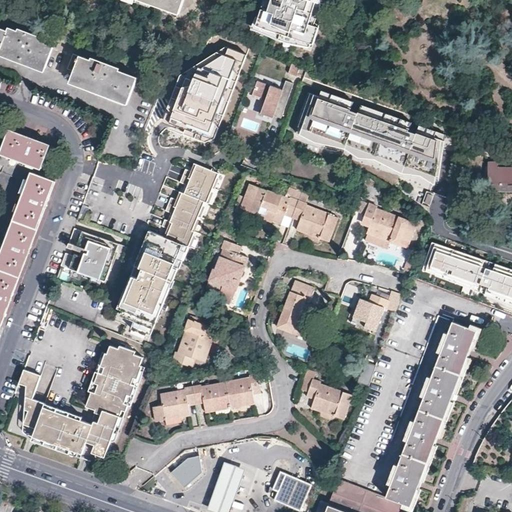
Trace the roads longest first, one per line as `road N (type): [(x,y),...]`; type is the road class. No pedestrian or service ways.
road 1 (residential): [(8,345),(78,162),(57,125),(0,104)]
road 2 (unknown): [(281,137),(407,189),(441,194)]
road 3 (residential): [(443,511),(480,415),(511,373)]
road 4 (primary): [(137,511),(0,463)]
